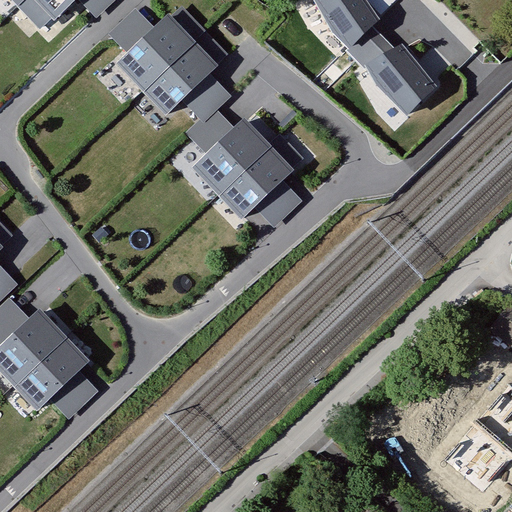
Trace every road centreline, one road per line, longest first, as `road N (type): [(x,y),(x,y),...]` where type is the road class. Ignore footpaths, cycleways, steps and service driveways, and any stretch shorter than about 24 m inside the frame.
road 1 (residential): [(0,502),(312,210),(338,189),(405,170),(511,68)]
road 2 (residential): [(217,511),(511,235)]
